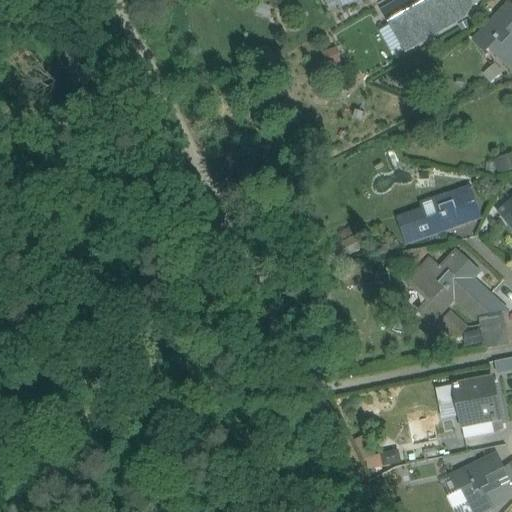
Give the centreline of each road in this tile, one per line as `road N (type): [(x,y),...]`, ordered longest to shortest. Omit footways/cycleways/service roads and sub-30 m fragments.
road 1 (track): [(310,391),(115,0)]
road 2 (track): [(0,441),(310,391)]
road 3 (track): [(511,351),(310,391)]
road 4 (track): [(310,391),(373,511)]
